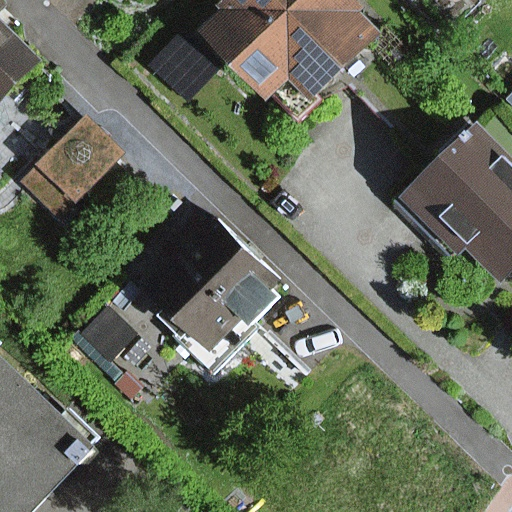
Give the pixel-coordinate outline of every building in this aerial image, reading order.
[(5,0),(0,0),(0,117),(2,119),(64,63),(5,0)] [(379,31),(350,0),(214,0),(221,7),(199,28),(262,97),(286,75),(307,97),(379,31)] [(29,175),(69,212),(130,147),(89,110),(29,175)] [(511,268),(511,155),(473,116),(392,194),(452,255),(467,242),(502,278),(511,268)] [(294,290),(239,236),(163,312),(218,367),(294,290)] [(0,511),(30,511),(94,448),(0,355),(0,511)]
